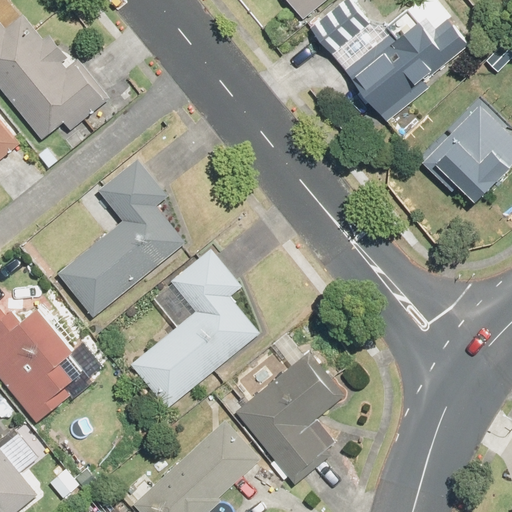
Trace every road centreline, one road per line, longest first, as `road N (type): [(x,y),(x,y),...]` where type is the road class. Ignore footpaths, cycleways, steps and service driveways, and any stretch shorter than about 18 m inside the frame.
road 1 (tertiary): [(151,0),(466,369)]
road 2 (tertiary): [(412,511),(445,407),(466,369)]
